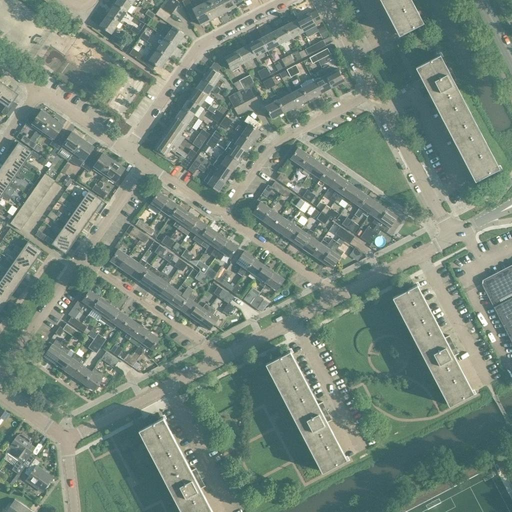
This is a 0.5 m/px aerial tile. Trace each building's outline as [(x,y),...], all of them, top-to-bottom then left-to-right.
[(135,0),(115,0),(116,2),(116,3),(127,11),(132,4),(136,7),(139,3),(135,0)] [(176,7),(165,0),(164,0),(162,4),(172,12),(176,7)] [(202,4),(193,8),(188,0),(182,0),(188,13),(194,10),(202,25),(203,26),(205,24),(205,23),(210,20),(202,4)] [(211,0),(208,0),(202,4),(210,20),(211,20),(211,21),(214,20),(213,19),(219,16),(211,0)] [(222,0),(211,0),(219,16),(220,17),(223,15),(222,14),(228,11),(222,0)] [(222,0),(228,11),(229,12),(231,11),(231,10),(237,7),(233,0),(222,0)] [(382,0),(401,35),(421,24),(408,0),(382,0)] [(127,11),(116,3),(108,14),(120,22),(127,11)] [(172,12),(162,4),(158,9),(169,17),(172,12)] [(148,9),(145,14),(153,19),(156,15),(148,9)] [(169,17),(158,9),(155,14),(166,21),(169,17)] [(308,13),(297,19),(303,32),(316,25),(309,13),(308,13)] [(101,24),(100,25),(112,33),(120,22),(108,14),(101,25),(101,24)] [(297,19),(285,26),(291,38),(303,32),(297,19)] [(138,35),(141,31),(133,26),(130,30),(138,35)] [(173,26),(165,38),(177,46),(184,35),(185,35),(173,26)] [(291,38),(285,26),(273,32),(279,44),(291,38)] [(313,40),(318,37),(315,31),(310,34),(313,40)] [(143,32),(140,36),(147,42),(150,37),(143,32)] [(279,44),(273,32),(261,38),(268,50),(279,44)] [(121,47),(124,42),(114,34),(110,40),(121,47)] [(165,38),(158,49),(169,57),(177,46),(165,38)] [(261,38),(249,44),(255,57),(268,50),(261,38)] [(311,46),(314,52),(326,46),(323,40),(311,46)] [(249,44),(237,51),(244,63),(255,57),(249,44)] [(335,44),(315,55),(318,60),(338,50),(335,44)] [(169,57),(158,49),(153,46),(146,57),(133,48),(129,54),(144,64),(148,59),(150,60),(161,68),(162,67),(169,57)] [(314,52),(311,46),(299,53),(302,58),(314,52)] [(226,56),(225,57),(231,69),(244,63),(237,51),(226,56)] [(286,57),(290,65),(294,62),(290,54),(286,57)] [(318,60),(315,55),(310,57),(313,63),(318,60)] [(438,56),(424,63),(417,67),(477,180),(497,170),(453,85),(458,82),(448,64),(443,67),(438,56)] [(290,65),(286,57),(281,59),(285,67),(290,65)] [(291,67),(295,75),(300,72),(296,65),(291,67)] [(329,66),(323,70),(332,87),(344,81),(344,82),(345,81),(338,69),(332,72),(329,66)] [(262,69),(266,77),(271,75),(266,67),(262,69)] [(295,75),(291,67),(287,69),(291,77),(295,75)] [(210,68),(204,78),(220,90),(221,89),(219,88),(223,82),(219,79),(222,75),(210,68)] [(266,77),(262,69),(257,72),(262,79),(266,77)] [(318,72),(320,78),(314,81),(321,93),(332,87),(323,70),(318,72)] [(248,86),(254,83),(250,75),(239,81),(243,88),(248,86)] [(272,77),(267,80),(271,87),(276,85),(272,77)] [(220,90),(204,78),(197,88),(208,95),(211,90),(217,94),(220,90)] [(321,93),(314,81),(313,78),(306,81),(301,85),(302,87),(310,102),(315,99),(314,97),(321,93)] [(271,87),(267,80),(263,82),(267,90),(271,87)] [(254,83),(248,86),(254,97),(260,94),(254,83)] [(248,86),(243,88),(249,100),(254,97),(248,86)] [(18,94),(7,87),(0,97),(0,101),(6,105),(1,112),(5,115),(11,107),(10,107),(18,94)] [(310,102),(302,87),(290,94),(297,106),(303,103),(304,105),(310,102)] [(197,88),(190,97),(201,105),(207,110),(211,105),(204,100),(208,95),(197,88)] [(249,100),(243,88),(238,91),(244,102),(249,100)] [(238,91),(233,94),(239,105),(244,102),(238,91)] [(239,105),(233,94),(228,96),(234,108),(239,105)] [(297,106),(290,94),(278,100),(285,112),(297,106)] [(269,98),(272,103),(266,106),(272,119),(273,118),(285,112),(278,100),(275,95),(269,98)] [(190,97),(183,107),(194,115),(201,105),(190,97)] [(137,105),(145,108),(147,104),(139,100),(137,105)] [(183,107),(176,117),(187,125),(194,115),(183,107)] [(216,109),(213,114),(220,119),(223,114),(216,109)] [(41,133),(52,118),(42,110),(32,123),(38,127),(37,130),(41,133)] [(220,119),(213,114),(210,118),(218,123),(220,119)] [(226,116),(223,120),(230,125),(233,121),(226,116)] [(187,125),(176,117),(169,127),(180,135),(184,130),(189,133),(192,128),(187,125)] [(52,118),(41,133),(47,137),(49,135),(54,139),(50,144),(54,147),(63,135),(59,132),(63,125),(58,122),(58,120),(56,118),(53,118),(52,118)] [(230,125),(223,120),(220,124),(227,129),(230,125)] [(249,124),(245,130),(238,125),(235,129),(242,134),(253,141),(260,132),(260,131),(249,124)] [(180,135),(169,127),(162,137),(174,145),(180,135)] [(199,133),(207,138),(210,134),(202,129),(199,133)] [(68,138),(63,135),(54,147),(59,151),(63,145),(69,149),(68,151),(73,155),(83,139),(72,132),(68,138)] [(207,138),(199,133),(197,137),(204,142),(207,138)] [(253,141),(242,134),(235,143),(246,151),(253,141)] [(24,135),(21,140),(34,149),(37,144),(24,135)] [(209,140),(216,145),(219,140),(212,136),(209,140)] [(174,145),(162,137),(156,146),(155,147),(167,155),(170,150),(175,153),(179,148),(174,145)] [(83,139),(73,155),(69,160),(80,167),(81,166),(85,169),(94,156),(90,153),(94,147),(83,139)] [(216,145),(209,140),(206,144),(213,149),(216,145)] [(246,151),(235,143),(232,141),(225,151),(240,161),(246,151)] [(19,143),(12,153),(26,162),(26,161),(31,155),(37,159),(40,156),(32,150),(32,151),(19,142),(19,143)] [(301,166),(309,155),(299,148),(299,147),(291,159),(301,166)] [(188,154),(193,158),(197,153),(191,149),(188,154)] [(225,151),(224,151),(221,155),(219,155),(216,160),(233,171),(240,161),(225,151)] [(26,162),(12,153),(5,163),(18,173),(19,172),(23,165),(30,170),(33,166),(26,161),(26,162)] [(94,156),(85,169),(90,172),(94,166),(100,170),(99,173),(103,176),(114,161),(103,153),(99,160),(94,156)] [(193,158),(188,154),(181,164),(186,168),(193,158)] [(195,160),(201,164),(205,158),(199,154),(195,160)] [(309,155),(301,166),(305,168),(311,173),(318,161),(309,155)] [(201,164),(195,160),(188,170),(194,174),(201,164)] [(221,164),(215,173),(226,181),(233,171),(216,160),(221,164)] [(40,166),(45,170),(49,165),(44,161),(40,166)] [(114,161),(103,176),(101,179),(107,183),(110,178),(116,181),(125,168),(114,161)] [(318,161),(311,173),(321,180),(328,168),(318,161)] [(18,173),(5,163),(0,170),(0,174),(11,183),(12,182),(16,175),(23,180),(26,176),(19,172),(18,173)] [(328,168),(321,180),(318,183),(321,186),(323,185),(325,182),(330,186),(338,175),(328,168)] [(226,181),(215,173),(211,170),(204,180),(219,191),(219,190),(226,181)] [(287,186),(291,180),(280,173),(277,179),(287,186)] [(11,183),(0,174),(0,190),(3,193),(4,192),(9,185),(16,190),(18,186),(12,182),(11,183)] [(42,179),(52,186),(55,181),(45,174),(42,179)] [(348,182),(338,175),(330,186),(336,190),(330,199),(335,201),(348,182)] [(68,187),(73,180),(68,176),(63,183),(68,187)] [(52,186),(42,179),(38,184),(48,191),(52,186)] [(291,180),(287,186),(292,190),(296,184),(291,180)] [(281,194),(285,188),(275,181),(271,187),(281,194)] [(358,189),(348,182),(335,201),(339,204),(342,199),(348,203),(350,200),(358,189)] [(38,184),(35,189),(45,196),(48,191),(38,184)] [(104,198),(108,193),(95,185),(92,189),(104,198)] [(291,192),(285,188),(281,194),(287,197),(291,192)] [(35,189),(31,194),(41,201),(45,196),(35,189)] [(358,189),(350,200),(360,207),(368,196),(358,189)] [(3,193),(0,190),(0,197),(1,196),(8,200),(11,196),(4,192),(3,193)] [(307,200),(312,193),(307,190),(302,197),(307,200)] [(77,195),(75,197),(95,211),(102,200),(89,191),(83,200),(77,195)] [(159,191),(151,203),(148,207),(158,213),(161,210),(169,198),(159,192),(159,191)] [(316,195),(312,193),(307,200),(311,202),(316,195)] [(31,194),(28,199),(38,206),(41,201),(31,194)] [(368,196),(360,207),(354,215),(359,218),(362,213),(368,217),(370,214),(378,202),(378,200),(375,198),(373,199),(368,196)] [(70,205),(68,208),(88,221),(95,211),(75,197),(74,199),(81,203),(76,210),(70,205)] [(179,205),(169,198),(161,210),(171,216),(179,205)] [(38,206),(28,199),(25,204),(35,211),(38,206)] [(300,209),(305,202),(300,199),(295,206),(300,209)] [(271,208),(261,201),(253,214),(263,221),(271,208)] [(309,205),(305,202),(300,209),(304,212),(309,205)] [(377,225),(373,230),(368,226),(360,237),(366,241),(388,209),(378,202),(370,214),(376,218),(373,222),(377,225)] [(35,211),(25,204),(21,209),(31,216),(35,211)] [(12,205),(8,210),(13,214),(17,208),(12,205)] [(188,212),(179,205),(171,216),(176,220),(173,225),(177,228),(181,223),(188,212)] [(326,205),(321,212),(326,215),(330,208),(326,205)] [(88,221),(68,208),(67,209),(73,214),(69,220),(62,216),(61,218),(81,232),(88,221)] [(281,215),(271,208),(263,221),(272,227),(281,215)] [(330,208),(326,215),(330,217),(330,216),(335,219),(339,213),(330,208)] [(31,216),(21,209),(18,214),(28,220),(31,216)] [(388,209),(366,241),(370,244),(381,229),(386,233),(398,216),(388,209)] [(123,210),(120,214),(130,219),(132,215),(123,210)] [(198,219),(188,212),(181,223),(191,230),(198,219)] [(326,215),(321,212),(316,219),(321,222),(326,215)] [(18,214),(14,219),(24,225),(28,220),(18,214)] [(281,215),(272,227),(282,234),(294,218),(289,215),(287,219),(281,215)] [(330,217),(326,215),(321,222),(325,224),(330,217)] [(346,227),(351,220),(347,217),(342,224),(346,227)] [(81,232),(61,218),(60,220),(66,224),(62,231),(55,226),(53,228),(73,242),(81,232)] [(294,218),(282,234),(292,241),(301,229),(304,225),(294,218)] [(24,225),(14,219),(11,223),(21,230),(24,225)] [(146,231),(149,226),(139,219),(138,220),(136,219),(134,221),(136,223),(136,224),(146,231)] [(198,219),(191,230),(197,234),(193,239),(197,242),(209,226),(198,219)] [(359,225),(351,220),(346,227),(354,233),(359,225)] [(155,229),(149,226),(146,231),(151,235),(155,229)] [(209,226),(197,242),(201,245),(205,240),(211,244),(218,233),(209,226)] [(340,237),(345,229),(340,226),(335,234),(340,237)] [(140,239),(144,234),(134,227),(130,232),(131,233),(130,234),(130,236),(135,239),(137,239),(138,238),(140,239)] [(73,242),(53,228),(52,230),(59,234),(55,241),(48,236),(45,240),(53,245),(54,244),(66,253),(73,242)] [(301,229),(292,241),(302,248),(314,232),(311,230),(308,230),(306,233),(301,229)] [(355,236),(345,229),(340,237),(350,243),(355,236)] [(317,234),(314,232),(302,248),(312,255),(323,239),(322,239),(320,242),(315,239),(317,234)] [(218,233),(211,244),(216,247),(211,253),(216,257),(228,240),(218,233)] [(149,238),(144,234),(140,239),(146,243),(149,238)] [(165,245),(170,238),(166,235),(161,242),(165,245)] [(175,241),(170,238),(165,245),(170,248),(175,241)] [(323,239),(312,255),(322,262),(330,250),(330,249),(336,241),(332,238),(328,243),(323,239)] [(228,240),(216,257),(221,260),(225,254),(230,258),(238,246),(237,246),(228,240)] [(21,252),(34,262),(42,250),(29,241),(23,249),(16,245),(13,249),(20,253),(21,252)] [(159,255),(164,248),(160,245),(155,252),(159,255)] [(357,260),(362,255),(355,247),(350,252),(357,260)] [(168,250),(164,248),(159,255),(163,258),(168,250)] [(129,256),(119,249),(110,261),(121,268),(129,256)] [(185,259),(190,252),(186,249),(181,256),(185,259)] [(340,256),(330,250),(322,262),(332,269),(340,256)] [(255,258),(245,251),(237,262),(242,266),(238,272),(243,275),(247,269),(255,258)] [(21,252),(20,253),(16,260),(9,255),(6,259),(13,264),(14,263),(27,272),(34,262),(21,252)] [(194,255),(190,252),(185,259),(189,262),(194,255)] [(179,269),(184,261),(174,254),(170,259),(176,263),(174,266),(179,269)] [(129,256),(121,268),(131,275),(139,263),(129,256)] [(265,265),(255,258),(247,269),(257,276),(265,265)] [(142,259),(139,263),(131,275),(140,282),(151,266),(142,259)] [(184,261),(179,269),(183,271),(188,264),(184,261)] [(14,263),(13,264),(9,270),(2,265),(0,267),(0,270),(6,274),(7,273),(20,282),(27,272),(14,263)] [(205,264),(200,271),(204,274),(209,267),(205,264)] [(264,287),(274,272),(270,269),(270,266),(267,264),(266,266),(265,265),(257,276),(256,278),(261,281),(259,284),(264,287)] [(151,266),(140,282),(150,289),(159,276),(161,273),(151,266)] [(218,282),(227,270),(222,266),(213,278),(218,282)] [(511,268),(482,284),(511,341),(511,268)] [(232,273),(227,270),(218,282),(232,291),(237,284),(236,284),(234,287),(226,281),(232,273)] [(204,274),(200,271),(195,278),(199,281),(204,274)] [(274,272),(264,287),(269,290),(271,286),(277,290),(284,279),(274,272)] [(7,273),(6,274),(1,281),(0,279),(0,283),(13,293),(20,282),(7,273)] [(204,274),(199,281),(204,284),(208,276),(204,274)] [(168,283),(159,276),(150,289),(160,295),(168,283)] [(0,283),(0,299),(6,303),(13,293),(0,283)] [(168,283),(160,295),(170,302),(178,290),(168,283)] [(241,287),(237,284),(232,291),(236,294),(241,287)] [(181,286),(178,290),(170,302),(180,309),(193,290),(188,286),(186,289),(181,286)] [(218,296),(223,289),(219,286),(213,293),(218,296)] [(442,339),(415,286),(394,297),(451,405),(471,394),(452,357),(459,354),(449,335),(442,339)] [(223,289),(218,296),(226,302),(231,295),(223,289)] [(85,298),(82,295),(73,308),(79,312),(85,303),(93,308),(100,297),(90,290),(85,298)] [(193,290),(180,309),(190,316),(198,304),(193,300),(196,296),(191,293),(193,290)] [(251,305),(258,295),(251,290),(244,300),(251,305)] [(258,295),(251,305),(257,309),(264,299),(258,295)] [(110,304),(100,297),(93,308),(102,315),(110,304)] [(212,304),(220,309),(223,304),(215,299),(212,304)] [(227,301),(223,308),(233,314),(236,307),(227,301)] [(198,304),(190,316),(200,323),(211,307),(206,303),(203,307),(198,304)] [(110,304),(102,315),(99,319),(109,326),(120,311),(110,304)] [(211,307),(200,323),(209,330),(218,318),(213,314),(216,310),(211,307)] [(130,317),(120,311),(109,326),(114,329),(117,325),(122,329),(130,317)] [(78,328),(82,323),(72,316),(68,321),(78,328)] [(140,324),(130,317),(122,329),(128,333),(125,337),(129,340),(140,324)] [(82,323),(78,328),(84,332),(88,327),(82,323)] [(73,336),(77,331),(67,324),(63,329),(73,336)] [(126,355),(121,352),(118,356),(128,363),(150,331),(140,324),(129,340),(138,346),(132,355),(128,352),(126,355)] [(82,334),(77,331),(73,336),(78,340),(82,334)] [(150,331),(128,363),(143,373),(150,370),(141,363),(144,358),(140,356),(144,350),(146,346),(152,350),(160,338),(150,331)] [(97,343),(102,336),(98,333),(93,340),(97,343)] [(102,336),(97,343),(101,346),(106,339),(102,336)] [(54,363),(66,346),(56,339),(53,344),(48,351),(44,356),(54,363)] [(97,343),(93,340),(88,347),(93,350),(97,343)] [(48,351),(53,344),(49,341),(45,348),(48,351)] [(101,346),(97,343),(93,350),(97,353),(101,346)] [(118,356),(121,352),(120,351),(123,348),(115,343),(110,350),(118,356)] [(70,350),(66,346),(54,363),(64,370),(76,353),(72,357),(67,354),(70,350)] [(119,360),(106,351),(101,359),(114,367),(119,360)] [(316,405),(288,352),(267,363),(324,471),(344,460),(325,424),(332,420),(323,402),(316,405)] [(76,353),(64,370),(74,377),(83,365),(82,364),(86,360),(76,353)] [(92,371),(83,365),(74,377),(84,384),(95,368),(95,367),(92,371)] [(95,368),(84,384),(94,390),(95,389),(97,390),(100,385),(98,384),(105,374),(95,368)] [(0,407),(0,406),(0,418),(1,417),(6,421),(10,414),(0,407)] [(189,472),(161,419),(141,429),(184,511),(210,511),(198,490),(206,486),(196,468),(189,472)] [(9,446),(5,452),(18,461),(12,469),(20,474),(26,466),(28,468),(35,459),(36,457),(31,453),(35,447),(25,440),(26,439),(25,438),(21,435),(20,435),(19,436),(17,435),(9,446)] [(28,468),(26,471),(31,474),(26,480),(42,492),(53,477),(37,466),(40,462),(35,459),(28,468)] [(32,511),(15,500),(6,511),(32,511)]
